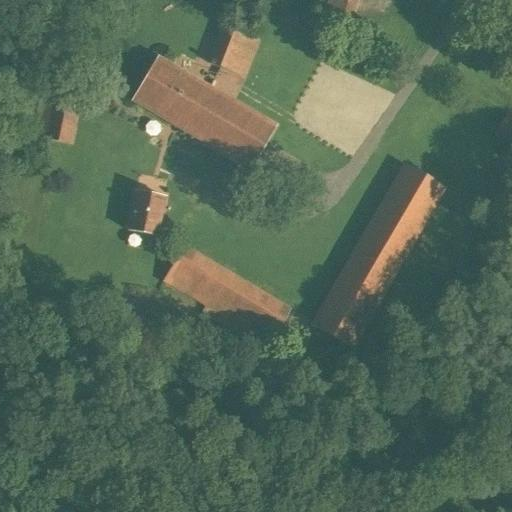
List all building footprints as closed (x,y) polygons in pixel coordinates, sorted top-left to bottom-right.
[(330,0),(324,19),(339,24),(348,0),(330,0)] [(258,41),(223,27),(208,64),(243,78),(258,41)] [(227,98),(157,58),(131,102),(200,143),(227,98)] [(79,98),(49,92),(50,87),(25,82),(14,133),(69,145),(79,98)] [(275,127),(227,98),(200,143),(250,171),(275,127)] [(511,119),(506,116),(495,135),(511,144),(511,119)] [(442,190),(404,168),(312,327),(350,349),(442,190)] [(163,198),(135,193),(127,232),(155,237),(163,198)] [(283,322),(177,259),(164,281),(208,307),(270,344),(283,322)] [(270,344),(208,307),(204,313),(266,350),(270,344)]
